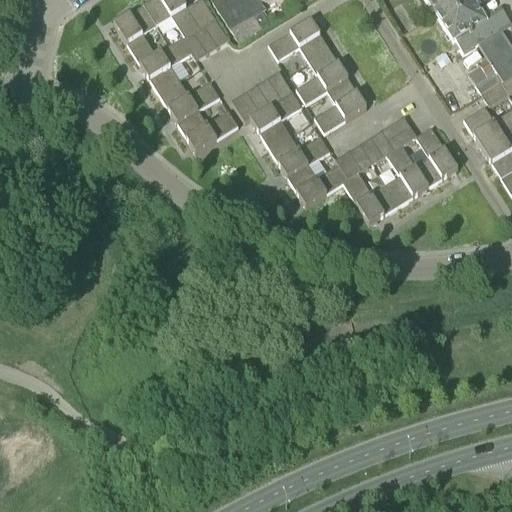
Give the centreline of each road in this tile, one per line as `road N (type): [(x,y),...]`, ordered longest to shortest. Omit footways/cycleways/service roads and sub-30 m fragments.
road 1 (residential): [(511,258),(375,267),(279,247),(210,215),(88,113),(28,91)]
road 2 (primary): [(511,411),(391,446),(242,511)]
road 3 (residential): [(511,230),(364,0)]
road 4 (primary): [(325,511),(511,448)]
